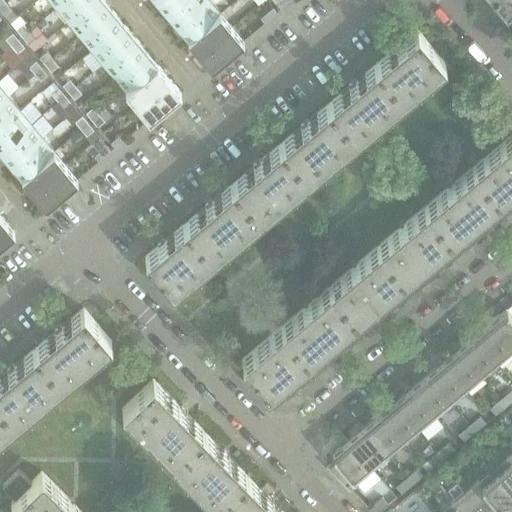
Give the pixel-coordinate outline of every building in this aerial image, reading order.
[(67,21),(92,0),(64,0),(55,7),(67,21)] [(79,35),(111,8),(103,0),(92,0),(67,21),(79,35)] [(155,0),(165,11),(177,0),(155,0)] [(176,25),(205,0),(177,0),(165,11),(176,25)] [(188,39),(220,12),(210,0),(205,0),(176,25),(188,39)] [(281,9),(291,0),(279,0),(276,3),(281,9)] [(11,9),(5,2),(0,6),(0,9),(4,15),(11,9)] [(264,22),(277,12),(272,6),(260,17),(264,22)] [(90,49),(123,22),(111,8),(79,35),(90,49)] [(11,9),(4,15),(10,21),(17,16),(11,9)] [(199,53),(232,26),(220,12),(188,39),(199,53)] [(102,63),(134,36),(123,22),(90,49),(102,63)] [(29,30),(23,23),(16,28),(22,35),(29,30)] [(211,67),(243,40),(232,26),(199,53),(211,67)] [(404,96),(445,63),(417,29),(404,40),(376,63),(404,96)] [(34,37),(29,30),(22,35),(27,42),(34,37)] [(18,38),(12,32),(5,37),(11,44),(18,38)] [(114,77),(146,50),(134,36),(102,63),(114,77)] [(24,45),(18,38),(11,44),(17,51),(24,45)] [(52,57),(46,50),(39,56),(45,63),(52,57)] [(125,91),(157,64),(146,50),(114,77),(125,91)] [(58,64),(52,57),(45,63),(51,70),(58,64)] [(41,67),(35,60),(28,66),(34,72),(41,67)] [(356,137),(404,96),(376,63),(328,103),(356,137)] [(137,105),(169,78),(157,64),(125,91),(137,105)] [(47,74),(41,67),(34,72),(40,79),(47,74)] [(75,85),(69,78),(62,84),(68,91),(75,85)] [(148,119),(181,92),(169,78),(137,105),(148,119)] [(81,92),(75,85),(68,91),(74,98),(81,92)] [(57,100),(64,94),(58,87),(51,93),(52,93),(47,98),(52,104),(57,100)] [(465,123),(483,107),(471,93),(453,110),(465,123)] [(70,101),(64,94),(57,100),(63,107),(70,101)] [(0,124),(19,109),(7,95),(0,100),(0,124)] [(308,176),(356,137),(328,103),(280,143),(308,176)] [(98,113),(92,106),(85,112),(91,119),(98,113)] [(104,120),(111,115),(105,107),(98,113),(91,119),(97,126),(104,120)] [(0,148),(31,123),(19,109),(0,124),(0,148)] [(87,122),(81,115),(74,121),(80,128),(87,122)] [(93,129),(87,122),(80,128),(86,135),(93,129)] [(0,151),(10,163),(42,136),(31,123),(0,148),(0,151)] [(114,146),(126,136),(122,131),(110,142),(114,146)] [(511,133),(472,167),(500,200),(511,189),(511,133)] [(22,177),(54,150),(42,136),(10,163),(22,177)] [(98,151),(106,145),(99,136),(91,143),(98,151)] [(260,216),(308,176),(280,143),(259,160),(253,166),(232,183),(260,216)] [(98,160),(110,149),(106,145),(94,155),(98,160)] [(33,191),(66,164),(54,150),(22,177),(33,191)] [(45,205),(77,178),(66,164),(33,191),(45,205)] [(453,239),(500,200),(472,167),(425,206),(453,239)] [(213,255),(260,216),(232,183),(211,200),(205,206),(185,222),(213,255)] [(405,279),(453,239),(425,206),(377,246),(405,279)] [(0,242),(14,231),(3,217),(0,218),(0,242)] [(172,290),(213,255),(185,222),(164,240),(158,245),(144,256),(172,290)] [(357,319),(405,279),(377,246),(329,285),(357,319)] [(337,336),(357,319),(329,285),(282,325),(310,358),(331,341),(337,336)] [(62,382),(111,341),(83,307),(34,348),(62,382)] [(511,315),(506,308),(504,310),(505,311),(499,315),(498,314),(489,321),(511,348),(511,315)] [(511,351),(511,348),(489,321),(474,334),(498,363),(511,351)] [(289,376),(310,358),(282,325),(241,359),(269,392),(282,381),(289,376)] [(498,363),(474,334),(458,347),(482,376),(498,363)] [(482,376),(458,347),(442,360),(466,389),(482,376)] [(0,403),(14,421),(62,382),(34,348),(0,376),(0,403)] [(466,389),(442,360),(427,373),(451,402),(466,389)] [(451,402),(427,373),(411,386),(435,415),(451,402)] [(205,432),(186,413),(180,407),(152,379),(150,381),(121,409),(174,463),(205,432)] [(435,415),(411,386),(395,399),(419,429),(435,415)] [(506,405),(511,399),(511,390),(511,389),(500,398),(506,405)] [(495,414),(506,405),(500,398),(489,407),(495,414)] [(419,429),(395,399),(379,413),(404,442),(419,429)] [(0,433),(14,421),(0,403),(0,433)] [(404,442),(379,413),(364,425),(388,455),(404,442)] [(474,431),(485,422),(479,415),(468,424),(474,431)] [(463,440),(474,431),(468,424),(458,433),(463,440)] [(388,455),(364,425),(348,439),(372,468),(388,455)] [(248,477),(228,456),(222,450),(205,432),(174,463),(217,507),(248,477)] [(372,468),(348,439),(332,452),(333,453),(332,453),(336,458),(328,465),(326,464),(325,464),(349,489),(350,488),(349,486),(355,481),(356,481),(372,468)] [(443,457),(454,448),(448,441),(437,450),(443,457)] [(432,466),(443,457),(437,450),(426,459),(432,466)] [(511,450),(492,468),(511,492),(511,450)] [(412,483),(422,474),(417,467),(406,476),(412,483)] [(509,511),(511,510),(511,492),(492,468),(464,491),(476,505),(481,511),(509,511)] [(14,498),(31,481),(18,469),(2,485),(14,498)] [(81,511),(41,471),(31,481),(14,498),(10,502),(20,511),(81,511)] [(401,492),(412,483),(406,476),(395,485),(401,492)] [(282,511),(272,501),(266,495),(248,477),(217,507),(221,511),(282,511)] [(420,494),(427,488),(423,483),(416,489),(420,494)] [(481,511),(476,505),(464,491),(438,511),(481,511)] [(371,511),(376,511),(387,503),(382,497),(368,508),(371,511)]
